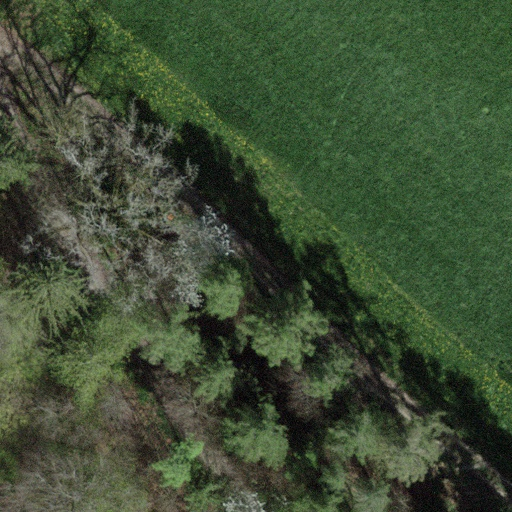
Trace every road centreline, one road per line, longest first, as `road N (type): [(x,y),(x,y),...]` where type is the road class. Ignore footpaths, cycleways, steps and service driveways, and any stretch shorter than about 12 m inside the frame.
road 1 (track): [(0,53),(95,117),(292,312),(511,506)]
road 2 (track): [(0,90),(101,302),(244,511)]
